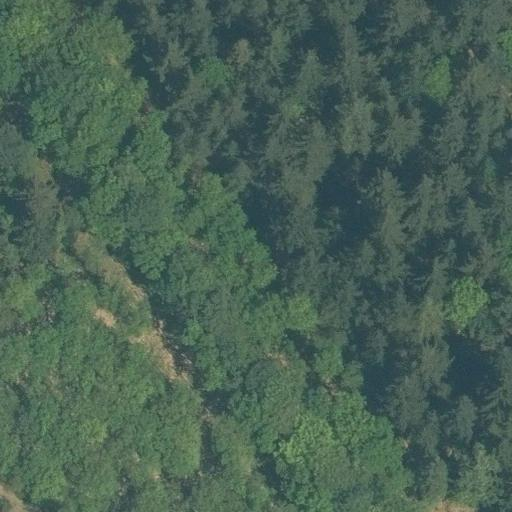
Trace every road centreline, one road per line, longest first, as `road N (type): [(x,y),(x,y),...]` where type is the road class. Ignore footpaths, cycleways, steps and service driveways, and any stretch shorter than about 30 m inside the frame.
road 1 (track): [(360,511),(0,0)]
road 2 (track): [(511,308),(321,0)]
